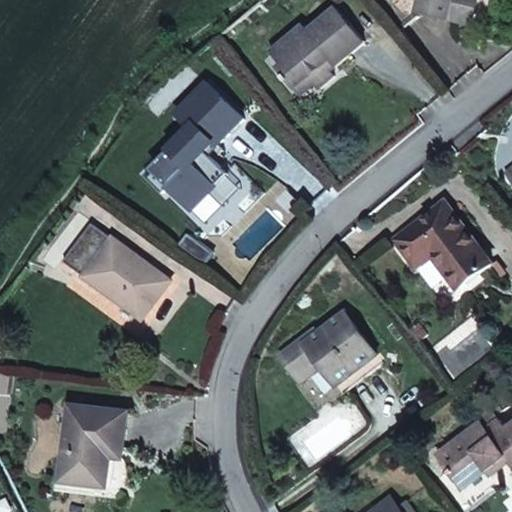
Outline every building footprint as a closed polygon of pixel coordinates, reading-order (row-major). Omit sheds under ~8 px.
[(423,0),(421,13),(474,25),(480,0),(423,0)] [(306,26),(277,51),(288,64),(284,67),(280,70),(297,90),(310,78),(316,85),(321,91),(337,77),(333,72),(327,65),(332,60),(338,67),(367,42),(339,9),(311,32),(306,26)] [(277,51),(273,53),(284,67),(288,64),(277,51)] [(327,65),(333,72),(338,67),(332,60),(327,65)] [(302,97),(316,85),(310,78),(297,90),(302,97)] [(179,179),(170,188),(194,211),(230,175),(210,155),(207,152),(215,144),(218,146),(245,119),(210,84),(179,116),(194,130),(162,162),(179,179)] [(207,152),(210,155),(218,146),(215,144),(207,152)] [(179,179),(162,162),(153,171),(170,188),(179,179)] [(237,181),(230,175),(194,211),(200,218),(237,181)] [(397,239),(416,264),(432,252),(460,289),(493,264),(445,203),(397,239)] [(94,225),(66,263),(86,278),(91,271),(124,295),(119,301),(145,320),(173,282),(94,225)] [(91,271),(86,278),(119,301),(124,295),(91,271)] [(304,340),(282,356),(302,382),(323,367),(338,387),(379,355),(347,314),(319,335),(307,344),(304,340)] [(414,331),(423,342),(430,336),(421,325),(414,331)] [(316,331),(304,340),(307,344),(319,335),(316,331)] [(125,450),(129,413),(73,407),(63,482),(109,488),(108,498),(120,499),(126,492),(130,484),(131,476),(130,470),(129,464),(124,457),(125,450)] [(481,422),(486,429),(499,419),(493,412),(481,422)] [(481,422),(438,455),(461,486),(485,468),(489,472),(508,458),(511,463),(511,423),(506,428),(499,419),(486,429),(481,422)] [(489,472),(493,477),(511,463),(508,458),(489,472)] [(485,468),(461,486),(465,491),(489,472),(485,468)] [(108,498),(109,488),(63,482),(62,492),(108,498)] [(403,511),(393,499),(376,511),(403,511)]
